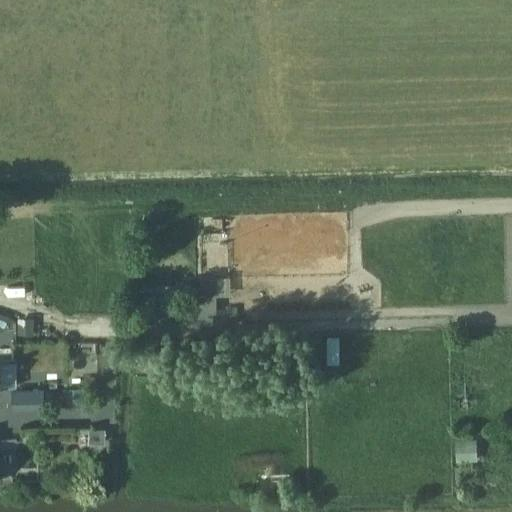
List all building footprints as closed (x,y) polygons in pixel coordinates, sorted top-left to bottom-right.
[(193,312),(213,312),(212,276),(201,276),(202,284),(193,284),(193,312)] [(0,330),(14,331),(14,315),(0,314),(0,330)] [(18,318),(18,334),(34,335),(35,318),(18,318)] [(0,389),(1,390),(1,386),(18,386),(17,360),(1,361),(0,360),(0,389)] [(224,363),(223,376),(235,377),(235,364),(224,363)] [(44,388),(12,389),(13,409),(45,408),(44,388)] [(85,390),(64,391),(65,406),(85,405),(85,390)] [(106,428),(90,428),(89,443),(106,443),(106,428)] [(477,438),(457,439),(458,460),(478,459),(477,438)]
